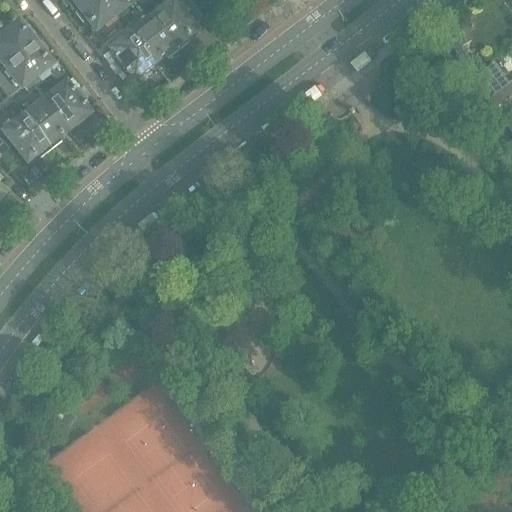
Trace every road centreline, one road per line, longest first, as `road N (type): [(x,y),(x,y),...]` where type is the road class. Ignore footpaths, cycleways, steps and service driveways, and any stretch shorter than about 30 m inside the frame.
road 1 (tertiary): [(0,354),(96,236),(402,0)]
road 2 (tertiary): [(344,0),(149,149)]
road 3 (tertiary): [(149,149),(70,217),(0,297)]
road 4 (residential): [(34,0),(149,149)]
